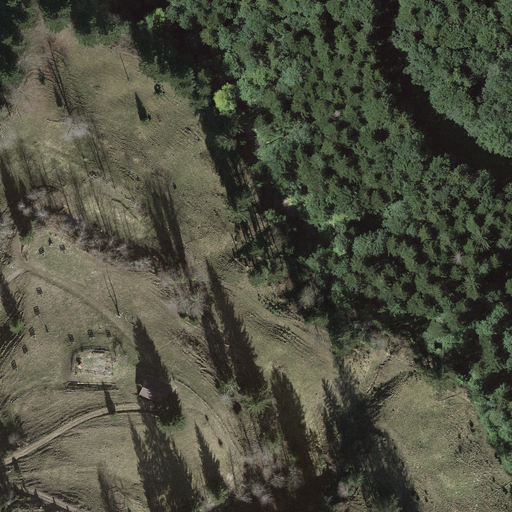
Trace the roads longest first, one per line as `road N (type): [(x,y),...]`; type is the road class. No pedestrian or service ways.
road 1 (track): [(177,401),(175,387),(127,334),(76,286),(27,267),(17,249),(29,213),(53,199),(134,232)]
road 2 (track): [(0,464),(89,416),(177,401)]
road 3 (track): [(177,401),(200,410),(225,441),(232,475),(219,511)]
